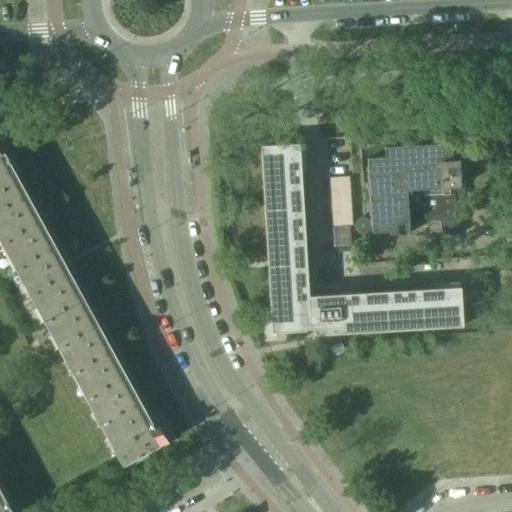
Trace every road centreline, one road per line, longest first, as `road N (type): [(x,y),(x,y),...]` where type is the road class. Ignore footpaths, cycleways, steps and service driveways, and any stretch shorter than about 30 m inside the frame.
road 1 (secondary): [(197,25),(511,4)]
road 2 (tertiary): [(133,56),(152,226),(184,306)]
road 3 (tertiary): [(184,306),(166,54)]
road 4 (tertiary): [(267,454),(229,401),(184,306)]
